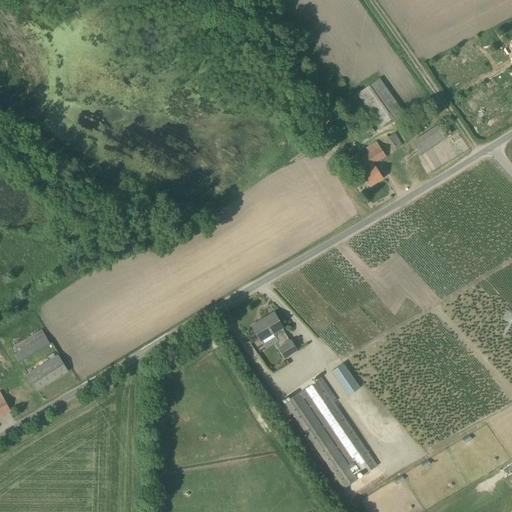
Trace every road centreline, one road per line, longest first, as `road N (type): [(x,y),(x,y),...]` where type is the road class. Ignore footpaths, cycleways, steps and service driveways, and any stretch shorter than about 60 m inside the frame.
road 1 (unclassified): [(494,145),(0,438)]
road 2 (track): [(369,0),(476,156)]
